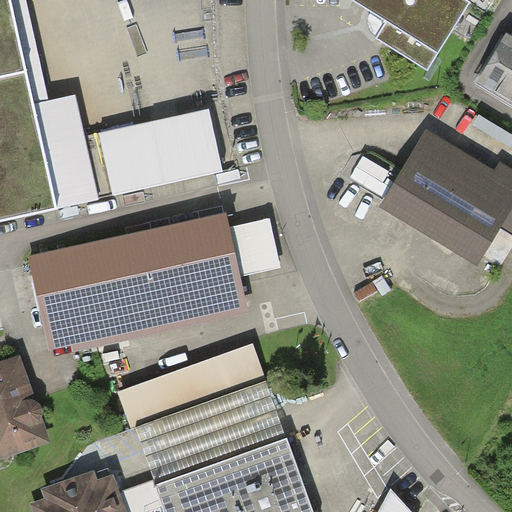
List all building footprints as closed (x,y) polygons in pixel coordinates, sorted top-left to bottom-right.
[(33,118),(4,0),(0,0),(0,215),(102,191),(91,143),(67,148),(58,112),(33,118)] [(470,5),(462,0),(352,0),(380,17),(387,22),(376,39),(428,71),(470,5)] [(511,35),(500,29),(471,76),(511,100),(511,35)] [(498,171),(432,131),(383,209),(476,266),(499,229),(511,236),(511,169),(503,164),(498,171)] [(225,217),(34,260),(52,348),(245,309),(238,276),(228,231),(225,217)] [(315,511),(256,341),(117,388),(148,477),(120,486),(129,511),(315,511)] [(21,351),(0,358),(0,455),(48,439),(21,351)] [(44,497),(30,501),(33,511),(124,511),(111,472),(95,477),(93,469),(40,486),(44,497)]
